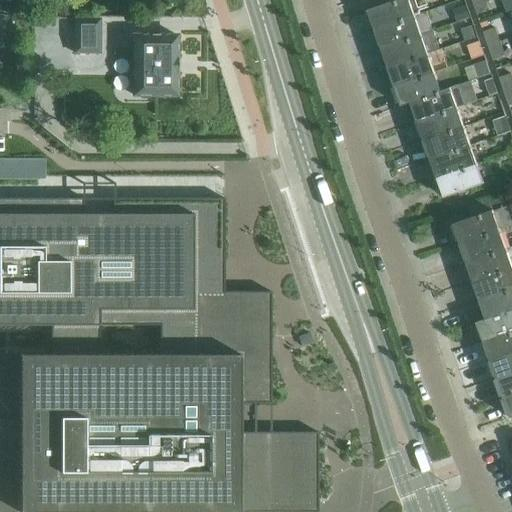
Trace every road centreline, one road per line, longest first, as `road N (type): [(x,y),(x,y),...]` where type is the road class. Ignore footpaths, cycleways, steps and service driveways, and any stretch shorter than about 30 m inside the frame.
road 1 (residential): [(480,491),(388,241),(313,0)]
road 2 (secondary): [(362,323),(256,0)]
road 3 (secondary): [(439,508),(382,352),(362,323)]
road 4 (secondary): [(362,323),(364,356),(413,511)]
